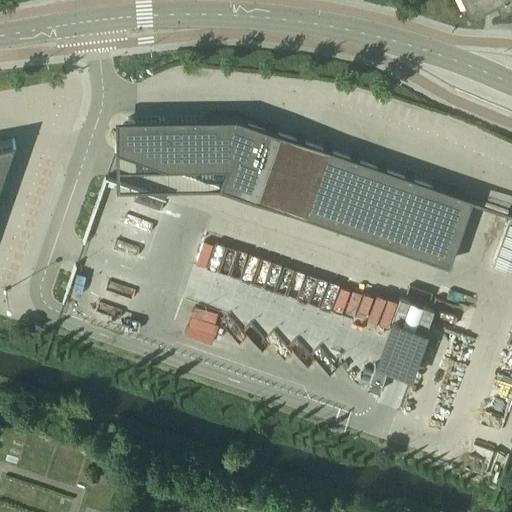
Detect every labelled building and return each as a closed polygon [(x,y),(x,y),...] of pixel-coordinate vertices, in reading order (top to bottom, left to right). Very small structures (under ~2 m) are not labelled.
[(464,0),(467,0),(472,9),(492,0),(463,0),(464,0)] [(122,124),(113,149),(217,185),(216,186),(447,265),(450,259),(415,247),(436,187),(454,193),(456,188),(433,180),(432,183),(412,176),(413,174),(406,171),(405,174),(385,167),(386,164),(379,162),(378,164),(358,157),(359,155),(352,152),(351,155),(331,148),(331,145),(324,143),(323,145),(303,138),(304,136),(297,133),(296,136),(276,129),(277,126),(270,124),(269,126),(240,117),(241,114),(235,112),(207,112),(207,117),(170,117),(148,118),(126,118),(126,124),(122,124)] [(0,178),(14,139),(11,140),(11,141),(0,142),(0,178)] [(432,309),(398,297),(390,320),(424,331),(432,309)] [(365,387),(378,392),(387,367),(374,363),(365,387)]
